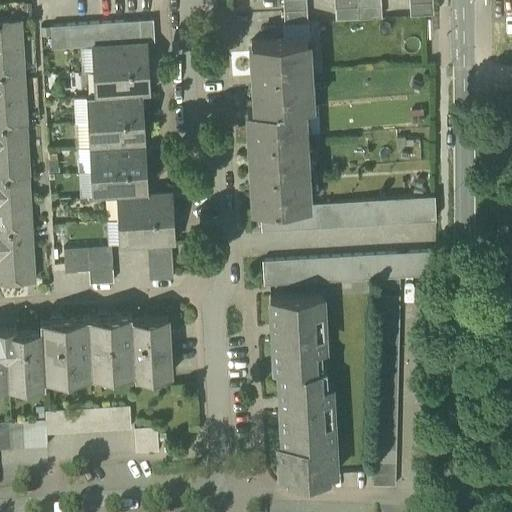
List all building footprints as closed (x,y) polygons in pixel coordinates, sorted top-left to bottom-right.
[(282,0),(283,9),(284,21),(307,19),(306,0),(282,0)] [(334,0),(335,18),(382,15),(380,0),(334,0)] [(409,0),(410,14),(424,13),(433,13),(432,0),(409,0)] [(0,71),(22,70),(19,17),(0,18),(0,71)] [(139,17),(126,18),(113,19),(100,20),(88,20),(76,21),(64,22),(50,23),(51,45),(65,44),(66,44),(77,44),(78,44),(89,43),(91,43),(101,42),(114,42),(128,41),(141,40),(147,40),(154,40),(153,17),(139,17)] [(309,19),(307,19),(284,21),(282,21),(283,37),(307,36),(307,37),(309,37),(309,19)] [(251,39),(255,106),(303,104),(311,103),(307,37),(307,36),(283,37),(251,39)] [(96,44),(98,68),(149,65),(148,51),(145,51),(144,42),(147,42),(147,40),(141,40),(128,41),(114,42),(101,42),(91,43),(91,44),(96,44)] [(98,68),(99,93),(142,90),(150,90),(150,88),(147,88),(147,79),(149,78),(149,65),(98,68)] [(0,123),(24,122),(25,122),(22,70),(0,71),(0,123)] [(91,93),(92,118),(144,115),(143,101),(140,102),(140,92),(142,92),(142,90),(99,93),(94,93),(91,93)] [(92,118),(91,93),(86,93),(91,193),(97,193),(95,168),(94,143),(92,118)] [(255,129),(255,139),(299,136),(298,122),(304,116),(303,104),(255,106),(247,106),(249,130),(255,129)] [(92,118),(94,143),(145,140),(145,138),(142,139),(142,129),(144,129),(144,115),(92,118)] [(0,175),(27,174),(24,122),(0,123),(0,175)] [(256,162),(257,172),(301,169),(300,155),(306,149),(305,136),(299,136),(255,139),(249,139),(250,162),(256,162)] [(94,143),(95,168),(146,165),(146,151),(143,152),(142,142),(145,142),(145,140),(94,143)] [(116,192),(121,192),(148,190),(148,188),(145,189),(144,179),(147,179),(146,165),(95,168),(97,193),(116,192)] [(307,169),(301,169),(257,172),(251,172),(252,196),(258,195),(259,205),(303,203),(302,187),(307,181),(307,169)] [(0,227),(30,226),(27,174),(0,175),(0,227)] [(121,192),(122,217),(173,214),(173,200),(170,200),(169,190),(172,190),(172,189),(148,190),(121,192)] [(434,194),(363,198),(364,223),(435,218),(434,194)] [(330,225),(364,223),(363,198),(329,200),(330,225)] [(261,229),(330,225),(329,200),(309,201),(309,203),(303,203),(259,205),(261,229)] [(174,227),(173,214),(122,217),(124,241),(147,240),(171,239),(175,239),(175,237),(172,237),(171,227),(174,227)] [(0,280),(33,278),(30,226),(0,227),(0,280)] [(173,275),(172,263),(172,251),(171,239),(147,240),(148,252),(148,264),(149,277),(173,275)] [(111,242),(87,244),(76,244),(63,245),(65,269),(77,268),(89,268),(90,281),(113,279),(113,267),(112,255),(111,242)] [(264,283),(377,276),(399,275),(432,273),(431,249),(262,258),(264,283)] [(400,287),(399,275),(377,276),(378,288),(400,287)] [(278,440),(280,474),(287,474),(302,473),(315,472),(330,471),(336,471),(334,438),(329,438),(327,413),(333,412),(332,395),(322,396),(322,385),(328,384),(326,364),(322,365),(321,346),(315,346),(315,335),(325,335),(324,317),(318,318),(316,292),(270,294),(272,326),(270,328),(271,336),(273,337),(274,368),(278,368),(282,441),(278,440)] [(373,484),(395,484),(400,295),(377,294),(373,484)] [(41,316),(41,325),(16,327),(16,323),(5,323),(0,323),(0,379),(6,379),(7,384),(9,384),(9,379),(44,377),(44,376),(43,370),(133,365),(134,371),(135,371),(135,369),(170,367),(168,341),(170,341),(169,329),(168,329),(167,314),(132,316),(131,311),(41,316)] [(43,370),(44,376),(134,371),(133,365),(43,370)] [(46,417),(11,418),(0,418),(0,446),(12,446),(47,444),(47,431),(131,426),(130,403),(46,408),(46,417)] [(134,426),(136,450),(158,448),(157,424),(134,426)]
